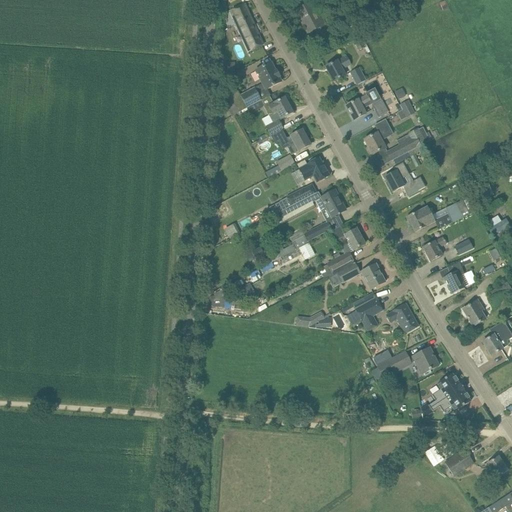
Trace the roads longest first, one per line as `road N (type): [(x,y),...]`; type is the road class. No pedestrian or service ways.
road 1 (tertiary): [(174,511),(210,0)]
road 2 (residential): [(511,437),(410,276),(258,0)]
road 3 (track): [(507,431),(180,413)]
road 4 (track): [(0,404),(180,413)]
